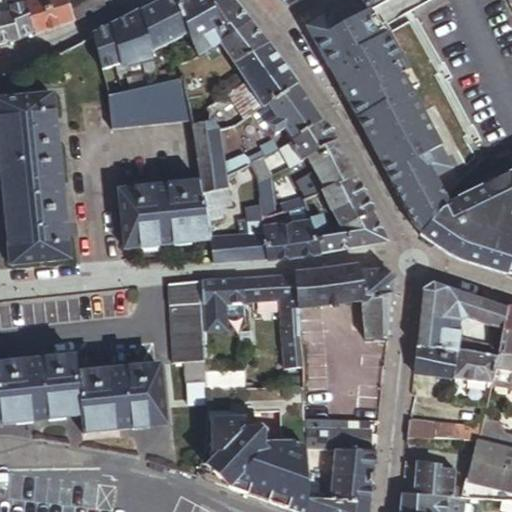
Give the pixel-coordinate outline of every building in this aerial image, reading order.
[(11,13),(21,10),(18,0),(5,0),(6,1),(8,9),(11,13)] [(55,35),(73,29),(66,7),(63,0),(58,0),(46,3),(55,35)] [(113,10),(109,2),(108,0),(79,0),(75,2),(66,7),(73,29),(113,10)] [(198,61),(221,48),(200,0),(178,0),(176,2),(191,40),(198,61)] [(200,0),(221,48),(251,31),(226,0),(200,0)] [(273,0),(287,16),(314,0),(273,0)] [(151,60),(191,40),(176,2),(140,19),(151,60)] [(34,41),(55,35),(46,3),(26,9),(33,40),(34,41)] [(299,23),(358,128),(403,216),(418,239),(450,213),(448,210),(435,186),(453,175),(401,81),(409,77),(388,40),(384,42),(369,16),(360,22),(352,7),(331,19),(325,9),(299,23)] [(0,20),(12,18),(11,13),(8,9),(0,11),(0,20)] [(20,46),(33,40),(26,9),(21,10),(11,13),(12,18),(20,46)] [(20,46),(12,18),(0,20),(0,51),(7,50),(20,46)] [(151,60),(140,19),(114,33),(123,69),(125,75),(125,77),(144,72),(147,82),(128,88),(131,97),(153,92),(157,77),(151,60)] [(221,48),(233,69),(269,52),(251,31),(221,48)] [(103,75),(123,69),(114,33),(94,43),(103,75)] [(268,111),(298,93),(269,52),(233,69),(239,79),(245,89),(227,100),(244,125),(253,120),(268,111)] [(153,92),(182,86),(179,72),(157,77),(153,92)] [(131,97),(128,88),(125,77),(125,75),(116,77),(118,86),(121,98),(131,97)] [(227,100),(245,89),(239,79),(220,91),(226,101),(227,100)] [(109,101),(121,98),(118,86),(106,89),(109,101)] [(110,133),(191,123),(182,86),(153,92),(131,97),(121,98),(109,101),(106,102),(110,133)] [(0,151),(12,261),(71,255),(52,90),(0,95),(0,151)] [(293,148),(323,129),(298,93),(268,111),(277,126),(269,131),(275,141),(284,136),(293,148)] [(269,131),(277,126),(268,111),(253,120),(258,128),(264,124),(269,131)] [(229,193),(228,186),(222,137),(212,128),(194,132),(197,147),(194,148),(200,185),(201,200),(229,196),(229,193)] [(291,173),(336,149),(323,129),(293,148),(281,155),(291,173)] [(243,178),(250,175),(248,170),(235,131),(222,137),(228,186),(234,182),(243,178)] [(268,163),(280,156),(274,147),(263,154),(266,159),(268,163)] [(324,196),(356,184),(338,152),(309,168),(318,184),(324,196)] [(251,174),(262,167),(268,163),(266,159),(248,170),(250,175),(251,174)] [(258,191),(269,186),(262,167),(251,174),(256,184),(258,191)] [(247,188),(256,184),(251,174),(250,175),(243,178),(247,188)] [(511,273),(511,178),(448,210),(450,213),(418,239),(448,264),(504,282),(507,272),(511,273)] [(229,193),(237,190),(234,182),(228,186),(229,193)] [(321,197),(324,196),(318,184),(310,188),(315,200),(321,197)] [(330,216),(365,203),(356,184),(324,196),(321,197),(324,205),(330,216)] [(210,243),(208,226),(205,204),(202,204),(201,200),(200,185),(120,194),(127,254),(210,244),(210,243)] [(261,208),(271,203),(269,186),(258,191),(261,208)] [(232,212),(229,196),(201,200),(202,204),(205,204),(208,226),(222,224),(220,214),(232,212)] [(314,209),(324,205),(321,197),(315,200),(310,202),(314,209)] [(324,236),(320,222),(314,209),(310,202),(305,204),(307,212),(311,226),(320,260),(354,255),(388,249),(365,203),(330,216),(339,233),(324,236)] [(271,203),(261,208),(261,212),(263,224),(274,221),(271,203)] [(279,211),(282,219),(297,214),(307,212),(305,204),(279,211)] [(263,226),(263,224),(261,212),(245,214),(247,224),(236,225),(238,241),(250,240),(248,227),(263,226)] [(301,227),(311,226),(307,212),(297,214),(301,227)] [(214,270),(267,267),(263,232),(263,226),(248,227),(250,240),(238,241),(210,243),(210,244),(214,270)] [(267,267),(320,260),(311,226),(301,227),(263,232),(267,267)] [(299,317),(363,308),(361,279),(360,273),(296,283),(299,317)] [(363,308),(393,302),(395,286),(386,277),(361,279),(363,308)] [(301,346),(299,317),(296,283),(244,286),(245,311),(280,309),(283,347),(301,346)] [(226,311),(245,311),(244,286),(204,287),(205,312),(226,311)] [(417,351),(437,356),(459,360),(460,356),(463,357),(495,364),(506,312),(434,286),(423,298),(417,351)] [(186,369),(207,368),(206,339),(205,312),(204,287),(170,291),(177,370),(186,369)] [(366,349),(388,349),(393,302),(363,308),(366,349)] [(205,312),(206,339),(227,338),(226,311),(205,312)] [(511,314),(506,312),(495,364),(491,387),(508,391),(508,393),(511,393),(511,314)] [(303,377),(301,346),(283,347),(282,347),(284,378),(303,377)] [(414,381),(435,383),(437,356),(417,351),(414,381)] [(458,369),(462,369),(463,357),(460,356),(459,360),(437,356),(435,383),(456,386),(458,369)] [(490,392),(491,387),(495,364),(463,357),(462,369),(458,369),(456,386),(490,392)] [(85,442),(165,433),(158,372),(79,381),(77,364),(0,372),(0,431),(83,421),(85,442)] [(188,390),(208,389),(208,379),(207,368),(186,369),(188,390)] [(240,377),(219,378),(220,400),(241,399),(240,377)] [(209,400),(220,400),(219,378),(208,379),(208,389),(209,400)] [(209,400),(208,426),(212,425),(213,474),(220,476),(229,485),(225,494),(274,511),(309,511),(310,507),(307,458),(305,427),(304,397),(241,399),(220,400),(209,400)] [(337,458),(369,458),(370,431),(305,427),(307,458),(337,458)] [(408,443),(434,446),(435,434),(409,431),(408,443)] [(434,446),(445,447),(446,440),(446,435),(435,434),(434,446)] [(511,444),(511,446),(501,443),(499,438),(482,435),(481,438),(479,449),(503,455),(511,457),(511,444)] [(445,447),(456,448),(457,436),(455,436),(454,440),(446,440),(445,447)] [(461,448),(464,448),(465,437),(457,436),(456,448),(461,448)] [(478,449),(479,449),(481,438),(465,437),(464,448),(478,449)] [(407,453),(459,460),(461,448),(456,448),(445,447),(434,446),(408,443),(407,453)] [(469,489),(494,493),(503,455),(479,449),(478,449),(469,489)] [(511,509),(511,457),(503,455),(494,493),(490,508),(496,508),(511,509)] [(334,483),(374,487),(377,459),(369,458),(337,458),(334,483)] [(447,505),(453,505),(455,477),(438,476),(438,471),(416,469),(413,502),(447,505)] [(332,509),(369,511),(371,511),(374,487),(334,483),(332,509)] [(465,506),(490,508),(494,493),(469,489),(465,506)] [(446,511),(447,505),(413,502),(401,501),(399,511),(446,511)]
